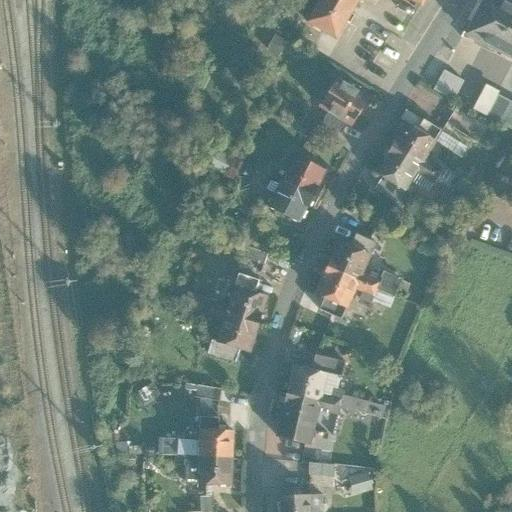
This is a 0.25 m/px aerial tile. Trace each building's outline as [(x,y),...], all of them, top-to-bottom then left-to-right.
[(324,0),(308,29),(340,47),(367,0),(397,0),(425,17),(434,0),(324,0)] [(511,9),(494,0),(489,0),(469,40),(511,62),(511,9)] [(464,83),(445,72),(435,91),(454,101),(464,83)] [(371,104),(337,83),(319,112),(353,132),(371,104)] [(511,104),(485,90),(475,110),(511,129),(511,104)] [(486,133),(463,119),(455,132),(478,145),(486,133)] [(419,133),(438,144),(443,135),(425,123),(419,133)] [(427,162),(438,144),(419,133),(407,125),(390,150),(438,179),(443,172),(427,162)] [(374,176),(384,182),(405,195),(417,177),(434,186),(438,179),(390,150),(374,176)] [(296,157),(282,183),(313,200),(327,174),(296,157)] [(489,181),(473,171),(468,179),(484,189),(489,181)] [(482,190),(461,177),(455,187),(476,199),(482,190)] [(405,195),(384,182),(377,192),(398,206),(405,195)] [(282,183),(268,207),(299,225),(313,200),(282,183)] [(355,236),(351,246),(372,255),(377,245),(355,236)] [(351,246),(339,241),(327,270),(378,291),(396,299),(403,282),(384,274),(382,279),(372,274),(370,279),(363,276),(372,255),(351,246)] [(267,252),(246,245),(242,256),(264,263),(267,252)] [(378,291),(327,270),(315,297),(326,302),(348,312),(357,292),(375,299),(378,291)] [(208,297),(206,305),(258,318),(267,291),(234,280),(226,302),(208,297)] [(348,312),(326,302),(321,314),(343,323),(348,312)] [(240,346),(248,349),(258,318),(206,305),(203,313),(221,318),(215,338),(240,346)] [(240,346),(215,338),(210,353),(235,360),(240,346)] [(315,352),(311,365),(328,370),(342,373),(345,359),(315,352)] [(311,365),(294,361),(286,394),(320,403),(328,370),(311,365)] [(221,387),(197,385),(196,397),(219,399),(221,387)] [(320,403),(286,394),(277,429),(311,438),(320,403)] [(386,404),(345,394),(342,406),(383,416),(386,404)] [(175,456),(183,456),(230,457),(231,431),(199,430),(199,436),(176,435),(175,456)] [(198,481),(198,483),(230,484),(230,457),(183,456),(183,481),(198,481)] [(333,462),(309,462),(309,473),(333,473),(333,462)] [(277,494),(277,511),(309,511),(309,493),(277,494)]
